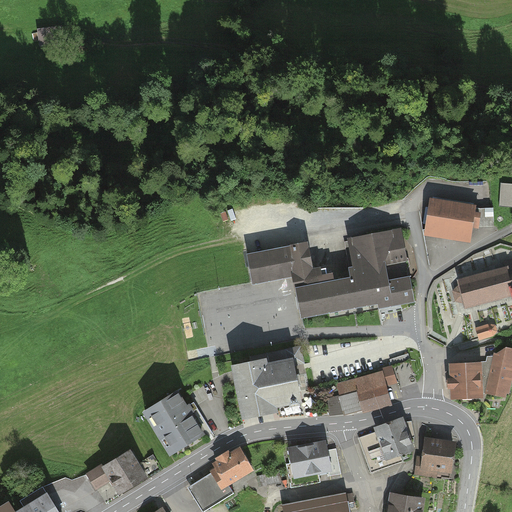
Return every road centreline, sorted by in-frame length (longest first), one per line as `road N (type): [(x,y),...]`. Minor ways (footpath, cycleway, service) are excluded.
road 1 (track): [(89,35),(113,43),(212,44),(264,57),(377,60),(511,84)]
road 2 (unclassified): [(114,511),(242,435),(343,423)]
road 3 (unclassified): [(432,408),(452,415),(470,436),(464,511)]
